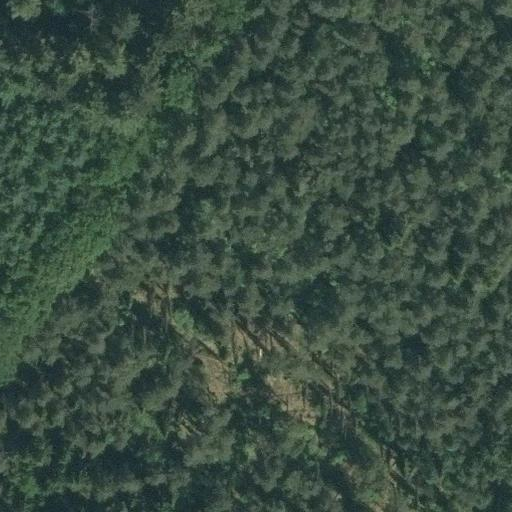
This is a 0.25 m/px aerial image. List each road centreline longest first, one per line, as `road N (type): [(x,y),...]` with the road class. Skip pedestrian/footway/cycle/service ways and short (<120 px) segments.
road 1 (track): [(233,0),(0,349)]
road 2 (track): [(511,253),(184,72)]
